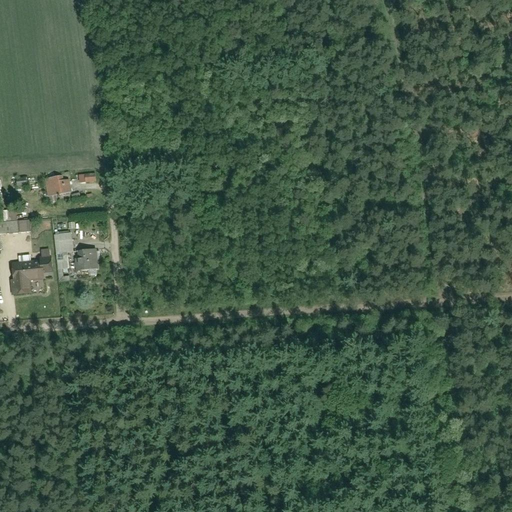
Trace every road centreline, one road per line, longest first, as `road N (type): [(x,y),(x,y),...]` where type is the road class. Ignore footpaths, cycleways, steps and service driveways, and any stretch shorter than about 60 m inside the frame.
road 1 (track): [(511,299),(11,333)]
road 2 (track): [(53,329),(92,511)]
